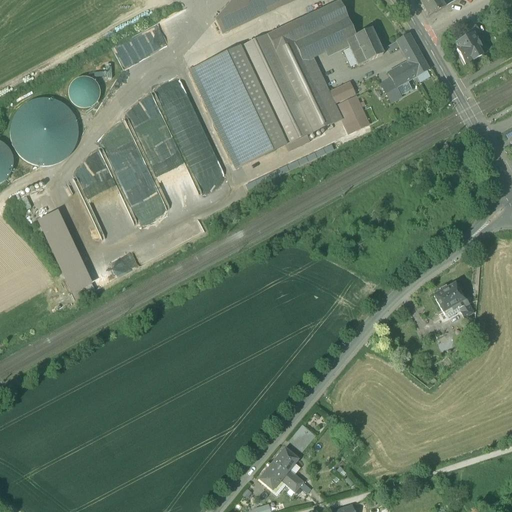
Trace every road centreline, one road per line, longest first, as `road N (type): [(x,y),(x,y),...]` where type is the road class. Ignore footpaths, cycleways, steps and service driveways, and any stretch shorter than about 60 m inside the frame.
road 1 (residential): [(211,511),(384,307),(511,199)]
road 2 (residential): [(313,511),(511,448)]
road 3 (secondary): [(511,197),(452,89)]
